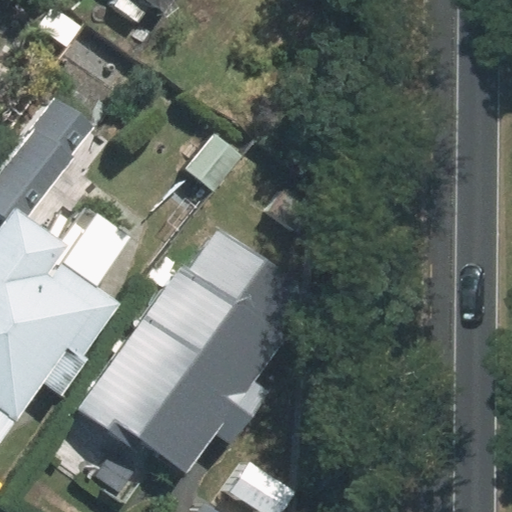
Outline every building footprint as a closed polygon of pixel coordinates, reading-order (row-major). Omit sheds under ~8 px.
[(145,0),(161,11),(169,0),(145,0)] [(211,130),(182,169),(212,192),(241,153),(211,130)] [(79,207),(58,238),(6,203),(0,212),(0,439),(38,384),(54,395),(119,300),(94,284),(125,238),(79,207)] [(226,446),(267,386),(253,377),(313,290),(213,221),(182,266),(173,259),(69,410),(178,484),(211,436),(226,446)] [(214,511),(197,501),(189,511),(214,511)]
